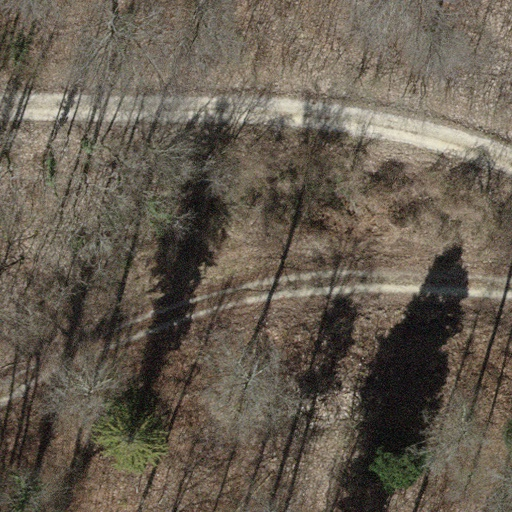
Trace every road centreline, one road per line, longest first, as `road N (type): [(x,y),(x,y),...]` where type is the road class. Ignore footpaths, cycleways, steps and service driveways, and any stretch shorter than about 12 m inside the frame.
road 1 (track): [(0,388),(195,309),(305,280),(511,289)]
road 2 (track): [(0,107),(386,118),(511,165)]
